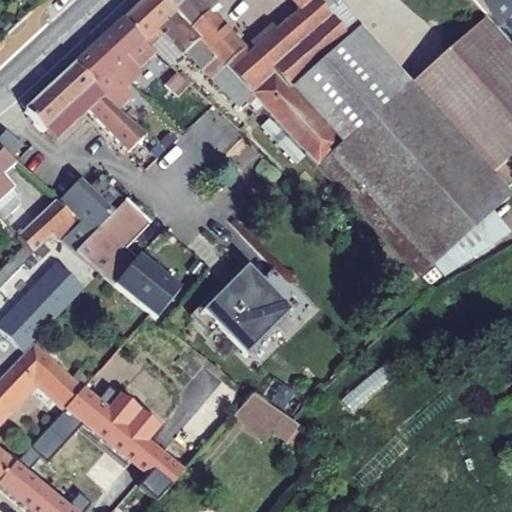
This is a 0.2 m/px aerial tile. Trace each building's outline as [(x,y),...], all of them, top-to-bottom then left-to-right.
[(257,111),(193,43),(152,0),(142,0),(138,4),(117,24),(137,46),(146,39),(151,44),(156,40),(175,59),(240,126),(257,111)] [(320,17),(306,0),(152,0),(193,43),(257,111),(259,112),(283,90),(339,39),(320,17)] [(306,0),(320,17),(332,6),(338,0),(306,0)] [(511,0),(464,0),(492,31),(511,12),(511,0)] [(353,28),(332,6),(320,17),(339,39),(340,40),(353,28)] [(353,28),(340,40),(390,97),(336,146),(312,168),(415,278),(505,195),(503,193),(511,184),(511,53),(481,18),(406,87),(353,28)] [(151,58),(137,46),(117,24),(70,68),(127,124),(139,112),(131,105),(148,87),(146,84),(162,68),(151,58)] [(162,68),(163,70),(175,59),(156,40),(151,44),(146,39),(137,46),(151,58),(162,68)] [(340,40),(339,39),(283,90),(336,146),(390,97),(340,40)] [(127,124),(70,68),(20,114),(39,134),(42,131),(53,143),(84,116),(124,156),(141,139),(127,124)] [(182,88),(171,100),(184,112),(196,100),(182,88)] [(283,90),(259,112),(300,156),(312,168),(336,146),(283,90)] [(17,149),(1,133),(0,134),(0,155),(6,161),(17,149)] [(0,155),(0,179),(13,167),(6,161),(0,155)] [(147,226),(99,180),(85,195),(83,196),(67,214),(71,217),(76,221),(55,243),(153,320),(177,293),(133,257),(130,259),(123,252),(147,226)] [(0,181),(0,222),(12,211),(12,201),(6,195),(9,192),(0,181)] [(85,195),(75,186),(58,206),(67,214),(83,196),(85,195)] [(58,206),(55,203),(15,241),(31,258),(49,239),(55,243),(76,221),(71,217),(67,214),(58,206)] [(0,289),(31,258),(22,249),(0,271),(0,289)] [(237,354),(283,308),(241,263),(230,273),(235,278),(224,288),(220,284),(186,317),(203,334),(211,327),(237,354)] [(0,418),(29,387),(60,415),(76,396),(28,352),(0,383),(0,418)] [(0,497),(18,511),(62,511),(31,486),(47,469),(45,466),(80,429),(144,482),(136,491),(153,506),(180,476),(138,440),(111,417),(81,393),(77,397),(76,396),(60,415),(61,416),(18,462),(0,482),(0,497)] [(235,417),(286,449),(300,427),(249,395),(235,417)] [(119,407),(111,417),(138,440),(147,431),(119,407)] [(0,482),(18,462),(11,456),(5,463),(0,458),(0,482)]
